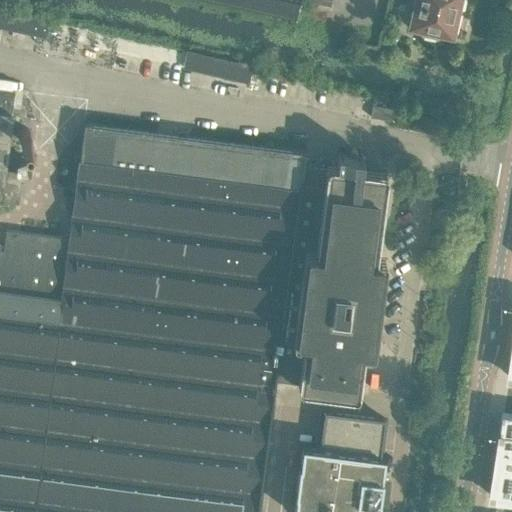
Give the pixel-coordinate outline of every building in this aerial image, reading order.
[(225,0),(295,16),(298,0),(225,0)] [(459,12),(461,0),(416,0),(411,25),(423,27),(422,33),(437,37),(438,31),(451,33),(456,11),(459,12)] [(0,511),(257,511),(275,379),(300,190),(79,161),(69,237),(6,229),(4,243),(0,242),(0,26),(44,36),(47,19),(0,9),(0,511)] [(385,28),(382,43),(394,46),(397,30),(385,28)] [(188,51),(184,68),(246,82),(250,65),(188,51)] [(0,196),(16,199),(19,170),(20,170),(21,170),(22,170),(23,170),(25,170),(26,169),(27,168),(28,167),(28,166),(29,165),(29,164),(29,163),(28,162),(28,161),(27,161),(27,160),(26,159),(24,158),(22,158),(21,158),(21,155),(6,153),(14,90),(0,88),(0,196)] [(392,120),(394,108),(372,104),(370,116),(392,120)] [(84,123),(79,161),(300,190),(303,164),(305,151),(84,123)] [(33,137),(33,136),(33,134),(32,133),(32,132),(31,130),(30,129),(29,129),(28,128),(27,127),(25,127),(24,127),(22,127),(21,128),(20,129),(19,129),(18,130),(17,132),(17,133),(16,134),(16,136),(16,137),(17,138),(17,140),(18,141),(19,142),(20,143),(21,143),(22,144),(24,144),(25,144),(27,144),(28,143),(29,143),(30,142),(31,141),(32,140),(32,138),(33,137)] [(300,190),(275,379),(352,389),(358,350),(372,352),(385,258),(370,257),(381,175),(359,172),(362,155),(337,152),(335,168),(303,164),(300,190)] [(379,455),(384,419),(325,411),(320,449),(302,446),(295,495),(296,495),(293,511),(375,511),(383,456),(379,455)] [(500,432),(497,452),(511,453),(511,414),(502,413),(499,431),(498,432),(500,432)] [(511,453),(497,452),(491,495),(511,498),(511,453)]
